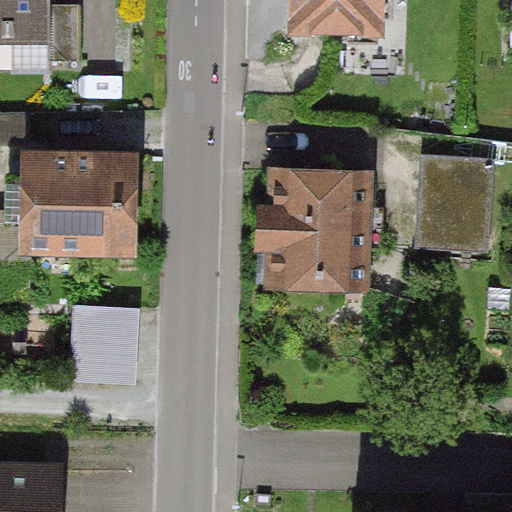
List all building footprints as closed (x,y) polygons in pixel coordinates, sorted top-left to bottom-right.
[(47,0),(0,0),(0,53),(47,54),(47,0)] [(378,0),(279,0),(279,40),(377,43),(378,0)] [(126,158),(8,159),(9,262),(127,261),(126,158)] [(490,166),(417,163),(412,255),(486,259),(490,166)] [(371,176),(260,172),(259,213),(249,213),(247,262),(260,262),(259,296),(367,300),(371,176)] [(80,371),(145,372),(145,299),(81,299),(80,371)] [(54,511),(55,470),(0,469),(0,511),(54,511)]
